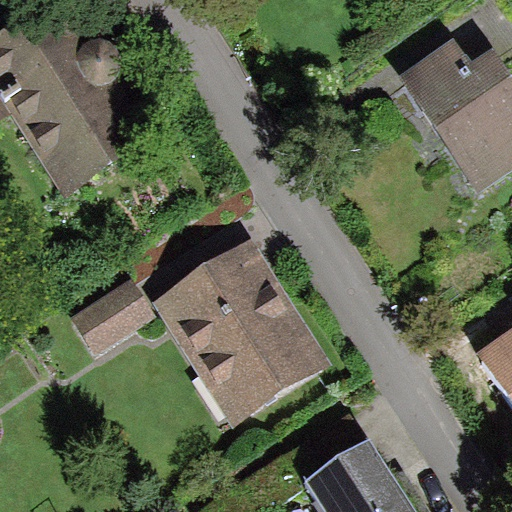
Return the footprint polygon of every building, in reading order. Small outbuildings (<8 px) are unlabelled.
[(67,0),(50,0),(0,31),(0,110),(11,104),(63,187),(150,133),(114,77),(122,56),(110,38),(93,40),(67,0)] [(450,71),(392,112),(463,213),(511,179),(511,110),(491,80),(467,96),(450,71)] [(155,303),(230,425),(320,371),(246,248),(155,303)] [(97,362),(152,323),(132,295),(77,334),(97,362)] [(511,393),(487,409),(511,448),(511,393)] [(393,511),(346,438),(231,511),(393,511)]
